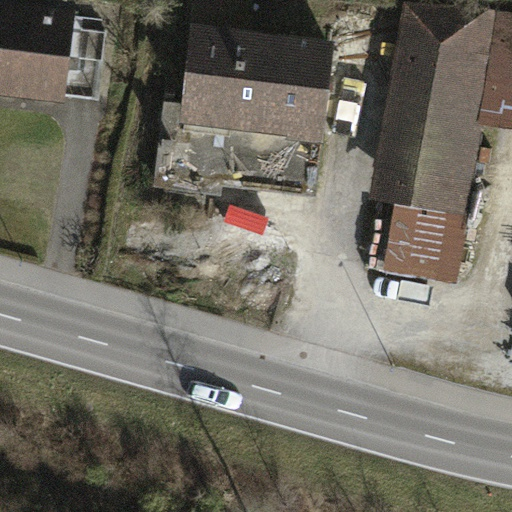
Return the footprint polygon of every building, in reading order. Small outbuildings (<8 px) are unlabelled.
[(0,6),(0,88),(62,96),(63,81),(100,85),(107,30),(71,26),(72,15),(0,6)] [(500,11),(428,6),(395,194),(400,194),(454,203),(500,11)] [(511,19),(507,19),(487,113),(511,117),(511,19)] [(330,47),(197,30),(187,105),(168,103),(157,184),(204,190),(205,179),(312,192),(330,47)] [(454,203),(400,194),(389,270),(447,276),(460,204),(454,203)]
